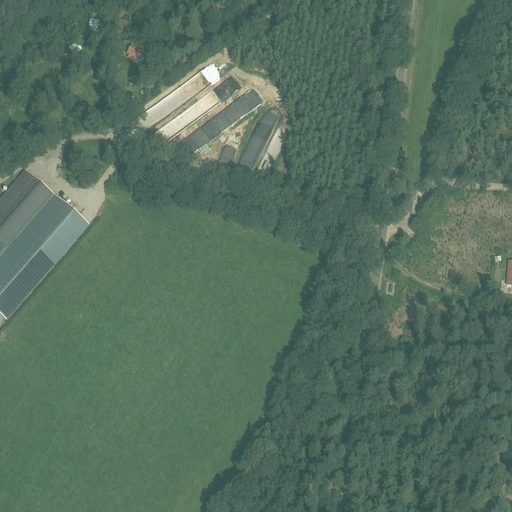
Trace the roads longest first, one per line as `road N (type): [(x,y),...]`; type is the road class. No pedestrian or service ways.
road 1 (unclassified): [(340,511),(409,0)]
road 2 (track): [(380,232),(406,227),(435,181),(511,187)]
